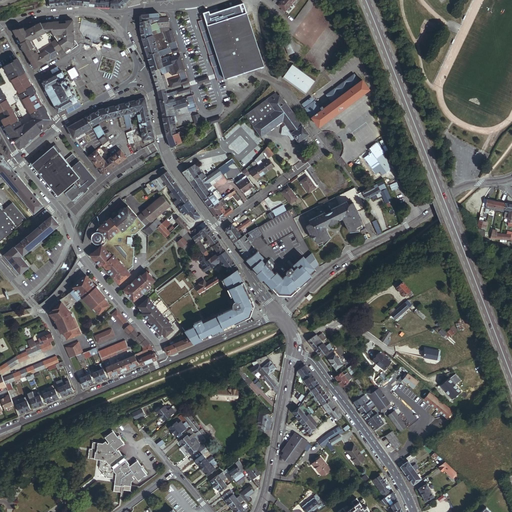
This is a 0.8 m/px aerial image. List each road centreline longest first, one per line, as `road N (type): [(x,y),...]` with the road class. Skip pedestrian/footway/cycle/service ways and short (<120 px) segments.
road 1 (primary): [(365,0),(511,376)]
road 2 (secondary): [(504,181),(464,186),(333,266),(279,314)]
road 3 (tertiary): [(413,511),(347,406),(314,362),(293,350)]
road 4 (secondary): [(293,350),(257,511)]
road 5 (residential): [(217,228),(328,145)]
road 6 (residential): [(84,257),(166,362)]
road 7 (secondary): [(166,362),(279,314)]
road 8 (residential): [(0,264),(27,295),(59,262),(70,229)]
